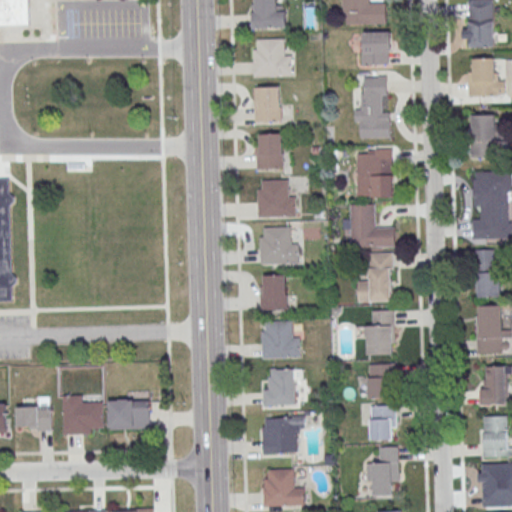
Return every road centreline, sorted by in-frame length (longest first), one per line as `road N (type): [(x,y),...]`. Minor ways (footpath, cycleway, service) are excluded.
road 1 (residential): [(442,511),(424,0)]
road 2 (secondary): [(210,467),(194,49)]
road 3 (residential): [(0,472),(210,467)]
